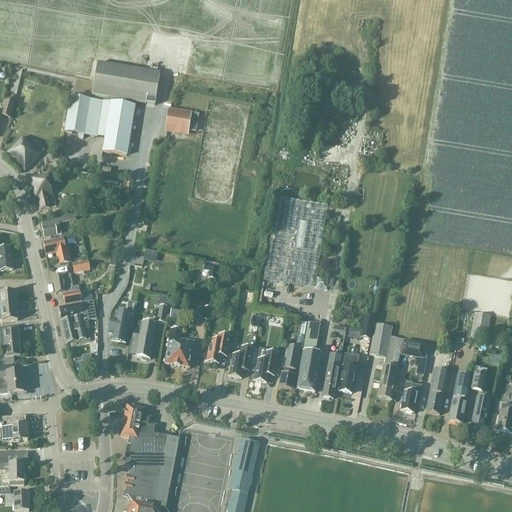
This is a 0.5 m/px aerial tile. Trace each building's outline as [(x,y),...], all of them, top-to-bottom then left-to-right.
[(91,96),(145,105),(155,106),(160,74),(97,64),(91,96)] [(97,138),(97,137),(105,138),(111,104),(103,102),(70,97),(64,133),(78,135),(78,139),(83,140),(84,136),(97,138)] [(0,116),(10,120),(14,105),(4,101),(0,115),(0,116)] [(134,107),(111,104),(105,138),(102,153),(126,157),(128,144),(129,137),(134,107)] [(190,114),(169,110),(166,128),(187,132),(190,114)] [(44,151),(34,141),(30,145),(22,138),(6,155),(24,172),(44,151)] [(46,175),(29,179),(34,200),(37,199),(39,211),(55,208),(52,194),(51,194),(46,175)] [(264,281),(313,289),(326,210),(277,202),(264,281)] [(61,234),(59,229),(58,223),(74,219),(73,212),(55,217),(56,220),(41,224),(44,238),(61,234)] [(67,249),(65,249),(62,239),(43,244),(46,257),(58,254),(61,266),(70,264),(67,249)] [(0,272),(12,271),(10,250),(0,250),(0,272)] [(145,251),(143,261),(174,267),(176,257),(145,251)] [(74,275),(89,272),(88,263),(72,266),(74,275)] [(204,264),(203,270),(210,271),(209,278),(215,279),(217,267),(204,264)] [(219,267),(218,274),(235,277),(237,270),(219,267)] [(63,276),(63,277),(52,279),(55,295),(64,293),(64,295),(79,292),(78,287),(72,288),(70,275),(63,276)] [(263,283),(259,282),(255,308),(259,309),(263,283)] [(238,289),(231,288),(229,300),(236,301),(238,289)] [(87,292),(80,293),(62,296),(64,307),(81,304),(81,303),(89,301),(87,292)] [(0,309),(15,308),(14,294),(0,295),(0,309)] [(155,297),(153,306),(159,307),(156,324),(164,325),(168,300),(155,297)] [(93,302),(81,304),(59,309),(61,319),(79,315),(79,318),(60,322),(65,345),(75,343),(76,346),(91,343),(88,330),(83,331),(81,323),(96,320),(93,302)] [(171,305),(169,318),(185,320),(187,308),(171,305)] [(16,322),(15,308),(0,309),(0,315),(1,323),(16,322)] [(486,341),(491,312),(475,309),(470,338),(486,341)] [(111,341),(125,344),(128,329),(132,329),(134,315),(126,313),(125,316),(116,315),(115,321),(112,321),(109,334),(112,335),(111,341)] [(374,319),(364,317),(361,333),(360,339),(369,340),(374,319)] [(249,319),(244,349),(253,350),(258,320),(249,319)] [(307,323),(302,353),(302,352),(295,391),(314,395),(321,356),(315,355),(320,325),(307,323)] [(130,339),(127,355),(135,357),(135,358),(139,359),(140,361),(144,362),(146,360),(149,361),(149,360),(156,326),(141,324),(139,336),(138,340),(130,339)] [(385,360),(384,367),(383,367),(377,398),(391,400),(396,369),(401,340),(390,338),(392,329),(374,325),(368,357),(385,360)] [(346,329),(333,327),(332,336),(344,338),(346,329)] [(0,347),(19,345),(17,333),(9,334),(9,328),(0,328),(0,347)] [(349,330),(347,338),(359,340),(360,339),(361,333),(349,330)] [(169,339),(164,365),(189,370),(192,353),(196,354),(197,345),(179,341),(181,333),(170,331),(169,339)] [(218,365),(220,357),(226,358),(230,338),(218,336),(217,342),(210,341),(206,363),(218,365)] [(297,339),(295,348),(286,346),(278,389),(291,391),(299,349),(302,349),(304,341),(297,339)] [(403,342),(400,356),(415,359),(414,367),(417,368),(415,375),(423,377),(426,361),(428,349),(424,348),(424,346),(403,342)] [(20,358),(19,345),(0,347),(0,352),(4,352),(5,358),(0,358),(0,367),(12,366),(14,366),(13,358),(20,358)] [(249,373),(250,366),(253,350),(244,349),(241,348),(239,357),(232,356),(228,377),(241,380),(242,371),(249,373)] [(266,384),(267,376),(273,377),(278,355),(267,353),(267,351),(257,349),(255,361),(257,361),(253,382),(266,384)] [(325,380),(322,398),(332,400),(341,351),(329,349),(324,380),(325,380)] [(85,365),(79,365),(80,372),(93,370),(91,356),(84,356),(85,365)] [(352,394),(358,358),(344,356),(338,392),(352,394)] [(12,373),(12,366),(0,367),(0,395),(7,395),(23,394),(21,373),(12,373)] [(439,417),(447,373),(433,371),(425,414),(439,417)] [(466,400),(470,377),(457,375),(453,397),(458,398),(457,402),(452,401),(448,422),(462,425),(466,404),(466,400)] [(482,393),(485,377),(472,375),(469,390),(482,393)] [(404,393),(400,412),(413,414),(416,395),(419,396),(421,387),(406,384),(404,393)] [(484,429),(489,401),(476,398),(470,426),(484,429)] [(124,425),(122,438),(129,439),(128,446),(130,447),(127,460),(125,459),(123,468),(130,469),(129,478),(127,478),(125,492),(126,492),(125,497),(127,498),(131,503),(129,511),(163,511),(178,440),(167,438),(153,435),(154,428),(147,427),(149,420),(141,418),(143,411),(128,408),(127,411),(126,411),(123,425),(124,425)] [(511,435),(511,432),(511,414),(500,412),(496,432),(511,435)] [(2,419),(0,417),(0,443),(10,443),(26,442),(25,426),(24,418),(2,419)] [(243,511),(259,445),(240,440),(228,491),(231,492),(226,511),(243,511)] [(27,455),(0,455),(0,474),(2,474),(2,483),(9,483),(9,487),(23,487),(23,466),(27,466),(27,455)] [(27,511),(27,495),(13,496),(10,496),(10,490),(0,489),(0,496),(4,496),(4,507),(13,506),(13,511),(27,511)]
